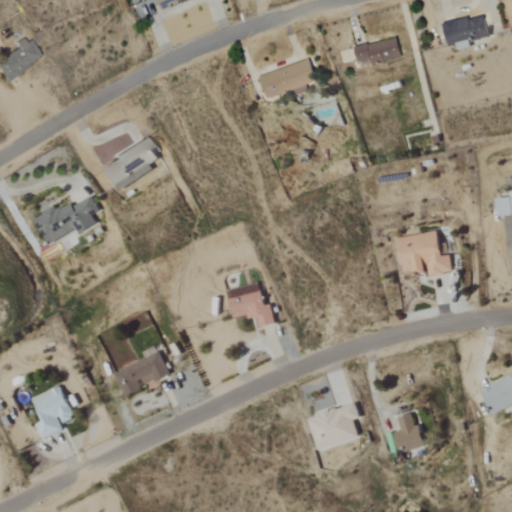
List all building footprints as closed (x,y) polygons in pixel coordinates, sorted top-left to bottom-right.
[(184,0),(155,0),(159,9),(184,0)] [(443,24),(449,50),(470,46),(468,41),(490,37),(485,16),(443,24)] [(0,56),(0,74),(6,82),(40,56),(26,37),(0,56)] [(402,59),(398,38),(355,47),(359,67),(402,59)] [(267,99),(318,80),(310,59),(259,78),(267,99)] [(101,166),(117,192),(153,170),(150,165),(158,159),(146,139),(101,166)] [(497,199),(498,216),(511,215),(511,191),(511,192),(511,199),(497,199)] [(35,223),(48,245),(76,230),(78,234),(96,224),(91,215),(99,211),(89,193),(35,223)] [(399,238),(403,275),(428,272),(429,277),(453,274),(450,255),(442,256),(439,233),(399,238)] [(228,291),(233,319),(248,316),(249,320),(257,318),(259,328),(275,325),(271,305),(264,306),(260,285),(228,291)] [(160,353),(114,373),(125,396),(170,376),(160,353)] [(511,406),(511,376),(481,388),(491,414),(511,406)] [(32,399),(42,422),(35,425),(42,440),(64,430),(61,424),(75,418),(60,386),(32,399)] [(307,419),(317,452),(360,438),(354,421),(361,419),(356,403),(307,419)] [(402,431),(394,434),(400,455),(426,447),(419,425),(415,426),(412,414),(398,418),(402,431)]
